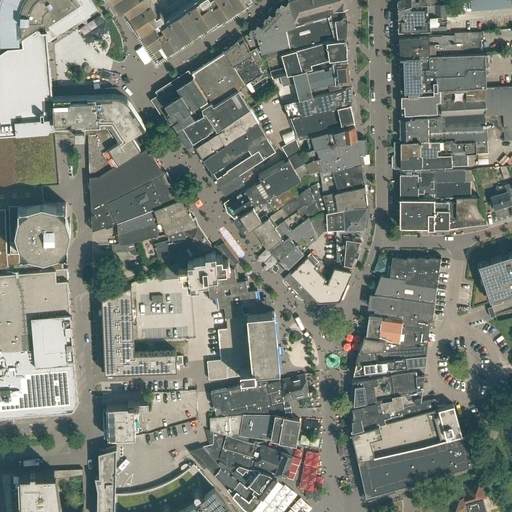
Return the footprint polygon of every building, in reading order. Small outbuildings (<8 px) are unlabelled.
[(0,0),(0,48),(15,39),(42,20),(45,18),(57,36),(76,24),(59,0),(0,0)] [(59,0),(76,24),(96,10),(89,0),(59,0)] [(121,0),(124,3),(129,12),(128,13),(155,53),(161,55),(191,35),(219,17),(228,11),(229,13),(248,0),(171,0),(169,2),(167,0),(121,0)] [(289,0),(269,6),(271,18),(283,15),(286,29),(341,12),(340,8),(342,8),(348,6),(348,0),(288,0),(289,0)] [(398,18),(429,18),(429,13),(428,13),(428,7),(435,7),(436,24),(446,23),(446,4),(397,6),(398,18)] [(344,14),(342,15),(341,12),(286,29),(289,45),(290,51),(327,41),(328,40),(338,37),(345,35),(346,35),(347,18),(347,17),(347,16),(346,15),(345,15),(344,14)] [(250,46),(259,44),(261,52),(266,51),(289,45),(286,29),(283,15),(271,18),(263,20),(262,23),(257,24),(256,27),(251,29),(249,32),(250,34),(244,35),(250,46)] [(66,234),(66,218),(66,205),(65,202),(61,203),(52,203),(44,203),(42,184),(59,182),(55,139),(55,133),(53,95),(52,95),(47,43),(57,36),(45,18),(42,20),(43,22),(38,26),(30,31),(0,51),(0,416),(63,411),(73,410),(79,400),(67,266),(63,267),(61,251),(67,250),(66,236),(66,234)] [(429,18),(398,18),(399,30),(429,29),(429,18)] [(399,54),(462,53),(461,42),(472,41),(472,50),(482,50),(481,39),(483,39),(483,30),(454,31),(454,33),(399,35),(399,54)] [(242,36),(238,40),(237,39),(224,51),(245,84),(262,73),(242,36)] [(273,79),(281,77),(312,68),(311,64),(329,59),(347,57),(346,38),(328,40),(327,41),(290,51),(281,54),(285,68),(270,72),(273,79)] [(267,56),(281,53),(281,54),(290,51),(289,45),(266,51),(267,56)] [(256,47),(250,50),(255,61),(261,58),(256,47)] [(246,85),(245,84),(224,51),(192,72),(194,75),(208,97),(211,102),(213,105),(238,90),(246,85)] [(408,90),(486,86),(485,52),(462,53),(399,54),(400,91),(408,90)] [(299,98),(345,87),(344,82),(350,81),(347,61),(332,63),(332,64),(312,68),(281,77),(283,85),(296,82),(299,98)] [(190,71),(157,92),(159,94),(156,106),(168,123),(172,120),(173,121),(177,128),(178,128),(181,126),(180,126),(192,118),(194,117),(188,109),(196,104),(208,97),(194,75),(193,76),(190,71)] [(293,116),(350,103),(351,103),(351,84),(346,86),(345,87),(299,98),(299,99),(290,101),(293,116)] [(408,94),(401,95),(401,118),(485,113),(488,113),(485,116),(502,131),(505,128),(505,138),(511,138),(511,84),(486,86),(408,90),(408,94)] [(215,128),(217,130),(222,127),(250,108),(238,90),(213,105),(211,102),(202,107),(204,114),(199,117),(198,116),(193,119),(192,118),(180,126),(181,126),(178,128),(177,129),(177,128),(176,129),(188,147),(193,144),(194,145),(197,143),(195,141),(203,136),(203,137),(209,133),(208,132),(215,128)] [(88,134),(89,164),(89,175),(97,175),(98,175),(118,162),(140,148),(140,149),(145,146),(144,145),(139,148),(129,133),(139,126),(140,127),(145,124),(132,103),(130,100),(128,98),(125,96),(123,95),(121,94),(118,94),(116,93),(112,93),(59,95),(53,95),(55,133),(60,133),(75,132),(75,134),(88,134)] [(311,136),(345,127),(344,123),(354,120),(350,103),(293,116),(289,117),(297,140),(311,136)] [(225,163),(267,136),(250,108),(222,127),(223,129),(195,147),(203,159),(212,172),(225,163)] [(487,126),(485,126),(485,113),(401,118),(401,142),(457,137),(457,141),(488,139),(487,126)] [(315,149),(356,139),(354,124),(345,127),(311,136),(315,149)] [(278,132),(281,140),(292,135),(288,127),(278,132)] [(247,168),(264,158),(276,150),(267,136),(225,163),(212,172),(215,178),(220,185),(247,168)] [(478,163),(489,163),(488,139),(457,141),(457,137),(401,142),(401,167),(429,167),(468,164),(468,153),(478,152),(478,163)] [(239,214),(290,184),(300,178),(299,176),(308,171),(303,160),(299,151),(300,150),(295,138),(281,146),(288,157),(258,174),(262,181),(230,201),(238,213),(239,214)] [(366,138),(356,139),(315,149),(304,152),(307,162),(306,163),(309,173),(322,168),(322,170),(324,170),(333,168),(333,171),(361,162),(361,163),(371,162),(370,152),(368,153),(366,138)] [(98,175),(97,175),(89,175),(91,209),(164,172),(147,145),(145,146),(140,149),(140,148),(118,162),(98,175)] [(509,158),(505,154),(498,162),(502,165),(506,161),(509,158)] [(364,183),(364,181),(361,162),(333,171),(329,172),(320,175),(323,193),(364,183)] [(498,180),(504,179),(510,177),(506,165),(500,166),(493,168),(498,180)] [(251,174),(247,168),(220,185),(225,193),(234,187),(235,187),(243,182),(242,179),(251,174)] [(460,196),(470,196),(470,180),(474,180),(470,169),(465,169),(465,168),(399,169),(399,184),(399,197),(441,196),(460,196)] [(91,213),(92,230),(117,221),(180,197),(181,197),(181,196),(180,197),(179,196),(178,197),(177,195),(178,194),(172,185),(170,185),(169,185),(165,174),(164,173),(164,172),(91,209),(93,213),(91,213)] [(328,211),(367,203),(364,183),(323,193),(320,194),(317,183),(310,185),(319,213),(326,210),(326,212),(328,211)] [(495,207),(511,202),(508,193),(510,192),(507,183),(495,187),(498,194),(491,196),(493,200),(489,201),(491,207),(495,206),(495,207)] [(298,195),(297,194),(290,184),(239,214),(248,229),(249,229),(298,195)] [(255,230),(259,236),(314,198),(309,186),(297,194),(298,195),(249,229),(248,229),(249,230),(255,230)] [(470,196),(460,196),(441,196),(399,197),(400,225),(428,225),(428,227),(434,227),(434,226),(449,226),(487,222),(479,196),(470,196)] [(117,221),(118,233),(118,244),(128,243),(133,242),(196,224),(194,217),(191,217),(188,206),(184,208),(180,197),(181,197),(180,197),(117,221)] [(318,210),(314,198),(259,236),(267,247),(295,225),(308,215),(310,213),(311,214),(318,210)] [(336,228),(363,227),(367,203),(328,211),(326,212),(326,210),(319,213),(320,213),(309,218),(317,236),(324,229),(336,228)] [(267,247),(278,258),(302,235),(309,243),(317,236),(309,218),(308,215),(307,216),(295,225),(284,234),(267,247)] [(197,223),(196,224),(133,242),(135,249),(129,251),(130,253),(134,255),(143,253),(144,259),(146,259),(147,261),(153,259),(153,257),(192,246),(192,247),(210,242),(197,223)] [(362,240),(360,237),(363,227),(336,228),(336,247),(358,252),(362,240)] [(278,258),(286,267),(310,244),(309,243),(302,235),(278,258)] [(133,242),(128,243),(118,244),(112,244),(112,252),(128,251),(129,251),(135,249),(133,242)] [(213,247),(197,254),(194,255),(194,257),(187,258),(159,270),(160,272),(160,279),(180,277),(190,276),(190,278),(199,277),(208,272),(224,263),(225,262),(233,258),(223,245),(219,245),(213,247)] [(354,264),(358,252),(336,247),(336,259),(341,261),(341,264),(350,266),(350,267),(354,265),(354,264)] [(318,299),(327,280),(324,279),(328,270),(326,267),(324,267),(324,265),(318,259),(310,251),(290,271),(318,299)] [(511,251),(508,253),(508,255),(502,257),(501,255),(478,263),(491,303),(491,304),(492,303),(491,298),(511,291),(511,288),(511,286),(511,285),(511,251)] [(389,277),(389,275),(404,277),(437,282),(440,256),(434,255),(433,256),(429,255),(418,255),(418,256),(412,255),(412,256),(407,255),(407,256),(401,255),(401,256),(392,255),(390,255),(382,276),(389,277)] [(327,280),(318,299),(339,298),(352,268),(334,265),(327,280)] [(205,286),(238,280),(236,266),(226,268),(200,282),(200,288),(205,287),(205,286)] [(106,294),(103,323),(104,364),(105,369),(105,371),(107,371),(112,371),(117,371),(177,368),(176,366),(176,361),(176,355),(176,350),(155,350),(148,351),(134,351),(132,293),(131,283),(159,271),(159,270),(126,285),(106,294)] [(437,282),(404,277),(389,275),(389,277),(382,276),(377,290),(377,293),(434,301),(437,282)] [(215,296),(250,289),(248,278),(238,280),(205,286),(205,287),(207,297),(209,297),(212,297),(215,296)] [(221,305),(259,298),(257,288),(250,289),(215,296),(217,307),(222,306),(221,305)] [(431,319),(434,301),(377,293),(374,311),(402,317),(402,313),(411,315),(411,317),(429,320),(429,319),(431,319)] [(241,313),(269,310),(268,299),(266,297),(259,298),(221,305),(222,306),(224,317),(226,317),(226,316),(241,313)] [(280,371),(274,309),(269,310),(241,313),(226,316),(226,317),(227,328),(218,328),(221,359),(207,360),(209,378),(248,375),(249,379),(257,378),(256,374),(280,371)] [(429,320),(411,317),(411,315),(402,313),(402,317),(374,311),(373,314),(372,314),(370,325),(368,324),(366,336),(364,335),(359,350),(427,343),(429,320)] [(511,321),(503,321),(503,331),(509,331),(509,354),(511,354),(511,321)] [(356,362),(426,355),(427,343),(359,350),(356,362)] [(426,355),(356,362),(353,374),(388,370),(388,369),(425,364),(426,355)] [(351,404),(422,389),(424,374),(416,375),(415,371),(353,380),(351,404)] [(287,377),(280,379),(280,380),(284,397),(287,396),(289,398),(290,399),(290,400),(308,395),(305,373),(287,377)] [(220,409),(223,408),(225,415),(244,414),(275,414),(291,417),(290,413),(286,413),(283,403),(284,402),(284,401),(290,400),(290,399),(289,398),(287,396),(284,397),(280,380),(280,379),(279,379),(279,377),(267,380),(267,379),(226,387),(226,388),(211,390),(213,400),(222,401),(222,403),(219,404),(220,409)] [(351,418),(421,401),(422,389),(351,404),(351,418)] [(387,419),(387,421),(438,407),(435,398),(421,401),(419,411),(398,417),(398,416),(387,419)] [(107,437),(135,435),(134,408),(139,408),(139,406),(148,405),(148,399),(127,400),(128,405),(106,406),(107,437)] [(351,432),(387,421),(387,419),(398,416),(398,417),(419,411),(421,401),(351,418),(351,432)] [(387,421),(351,432),(354,442),(355,441),(359,458),(358,458),(358,459),(360,459),(365,483),(378,490),(381,489),(381,490),(393,486),(394,487),(394,486),(473,463),(472,430),(467,431),(464,419),(458,421),(453,403),(438,407),(387,421)] [(477,427),(482,425),(479,413),(473,415),(477,427)] [(300,418),(291,417),(275,414),(244,414),(225,415),(225,416),(209,417),(210,430),(232,437),(234,435),(240,435),(240,434),(272,438),(295,442),(300,418)] [(192,415),(147,428),(149,436),(195,424),(192,415)] [(268,472),(278,476),(279,473),(284,475),(284,476),(285,476),(293,479),(301,458),(293,455),(292,455),(274,448),(273,450),(261,445),(233,437),(232,437),(210,430),(206,429),(210,444),(214,443),(215,449),(218,457),(239,464),(249,468),(260,469),(268,472)] [(221,466),(231,474),(244,484),(262,497),(278,476),(268,472),(260,469),(249,468),(239,464),(218,457),(215,449),(214,443),(210,444),(203,446),(208,452),(221,466)] [(312,445),(304,445),(303,463),(309,463),(309,453),(311,453),(312,445)] [(96,511),(114,511),(115,492),(116,480),(117,480),(116,475),(117,446),(106,449),(106,448),(99,447),(99,450),(98,451),(99,475),(95,475),(97,488),(96,511)] [(221,466),(208,452),(203,446),(188,450),(196,459),(204,468),(206,466),(232,494),(236,489),(238,491),(244,484),(231,474),(221,466)] [(238,511),(239,511),(193,463),(190,466),(186,469),(182,472),(179,475),(171,479),(164,482),(156,486),(149,488),(142,490),(135,491),(128,492),(122,493),(115,492),(114,511),(238,511)] [(308,475),(310,468),(303,466),(301,473),(308,475)] [(72,511),(72,510),(63,511),(55,473),(54,469),(36,470),(36,468),(30,468),(30,470),(0,471),(2,487),(3,495),(3,499),(5,511),(72,511)] [(481,497),(484,496),(479,482),(467,485),(469,493),(438,502),(440,511),(486,511),(482,499),(481,497)] [(256,504),(262,497),(244,484),(238,491),(256,504)] [(256,504),(238,491),(236,489),(232,494),(243,505),(250,511),(256,504)]
